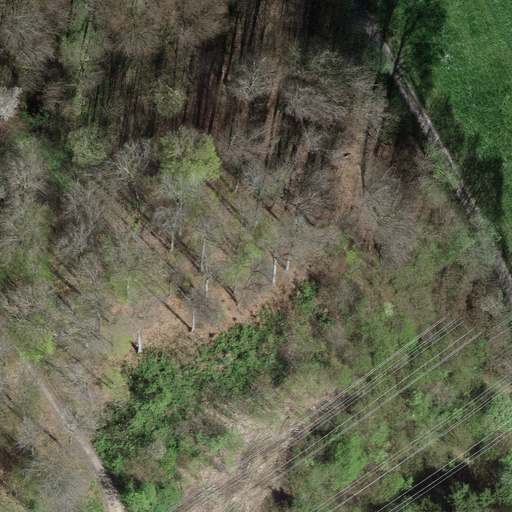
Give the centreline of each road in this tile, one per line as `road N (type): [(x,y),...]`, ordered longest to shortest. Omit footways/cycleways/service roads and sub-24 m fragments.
road 1 (track): [(361,0),(511,298)]
road 2 (track): [(0,324),(104,478),(115,511)]
